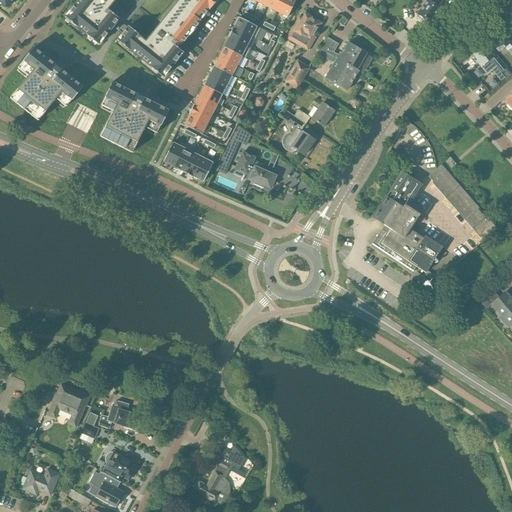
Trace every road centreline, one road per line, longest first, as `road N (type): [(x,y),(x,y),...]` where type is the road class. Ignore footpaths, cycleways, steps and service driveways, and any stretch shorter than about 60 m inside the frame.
road 1 (residential): [(137,511),(238,330),(276,290)]
road 2 (tertiary): [(207,230),(0,139)]
road 3 (tertiary): [(329,204),(425,66)]
road 4 (tertiary): [(511,405),(372,316)]
road 5 (residential): [(237,0),(171,128)]
